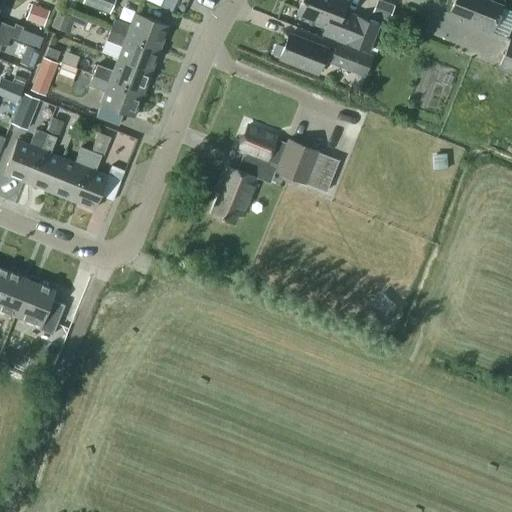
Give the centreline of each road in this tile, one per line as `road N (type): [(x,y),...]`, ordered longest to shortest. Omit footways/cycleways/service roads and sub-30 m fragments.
road 1 (residential): [(114,254),(134,239),(209,40),(232,0)]
road 2 (track): [(9,511),(114,254)]
road 3 (residential): [(114,254),(0,215)]
